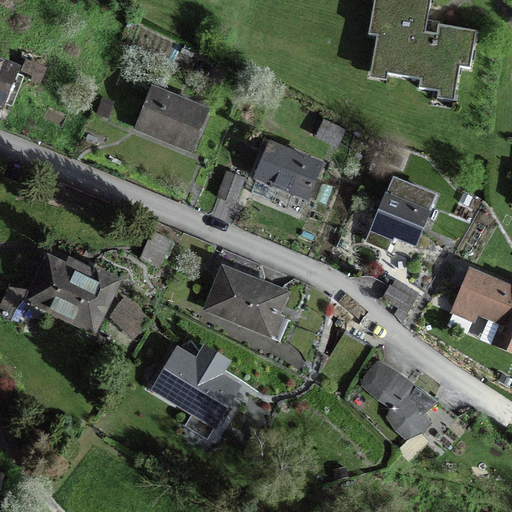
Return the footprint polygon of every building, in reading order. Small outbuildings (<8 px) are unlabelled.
[(468,71),(475,34),(437,27),(435,37),(424,35),(426,21),(429,0),(368,0),(373,1),(367,36),(376,38),(369,73),(419,81),(417,90),(453,96),(458,69),(468,71)] [(0,110),(1,110),(17,72),(0,65),(0,110)] [(211,112),(152,87),(134,131),(193,155),(211,112)] [(324,167),(268,144),(253,181),(256,182),(252,193),(273,202),(278,191),(309,204),(324,167)] [(245,179),(226,172),(216,199),(235,206),(245,179)] [(394,240),(415,249),(437,198),(393,179),(384,201),(375,197),(369,210),(377,214),(365,243),(388,253),(394,240)] [(160,270),(173,243),(152,233),(139,260),(160,270)] [(24,302),(96,338),(122,283),(95,270),(94,272),(69,259),(66,265),(47,256),(24,302)] [(281,318),(290,294),(221,267),(218,274),(203,313),(281,343),(290,321),(281,318)] [(511,288),(497,282),(470,270),(450,314),(453,316),(447,328),(466,336),(472,324),(476,326),(479,319),(488,323),(480,342),(511,355),(511,288)] [(27,293),(0,280),(0,303),(18,312),(27,293)] [(403,322),(420,295),(396,281),(392,287),(390,287),(382,300),(398,310),(394,317),(403,322)] [(134,342),(152,323),(126,298),(108,317),(134,342)] [(327,361),(342,370),(360,339),(345,330),(327,361)] [(342,370),(357,379),(376,348),(360,339),(342,370)] [(215,431),(217,432),(243,389),(223,377),(231,365),(210,352),(203,348),(196,360),(177,349),(150,392),(191,417),(184,428),(207,442),(215,431)] [(397,451),(419,472),(466,423),(432,396),(430,398),(417,390),(417,388),(398,374),(378,362),(366,374),(361,386),(377,403),(388,409),(385,417),(395,432),(407,442),(397,451)] [(387,441),(392,436),(379,423),(374,427),(387,441)]
